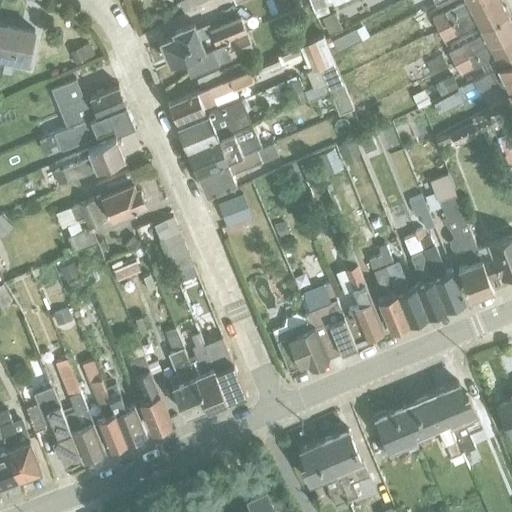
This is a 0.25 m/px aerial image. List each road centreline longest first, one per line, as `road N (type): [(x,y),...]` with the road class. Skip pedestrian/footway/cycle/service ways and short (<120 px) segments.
road 1 (residential): [(282,409),(124,29),(103,0)]
road 2 (tertiary): [(282,409),(37,511)]
road 3 (tertiary): [(511,315),(282,409)]
